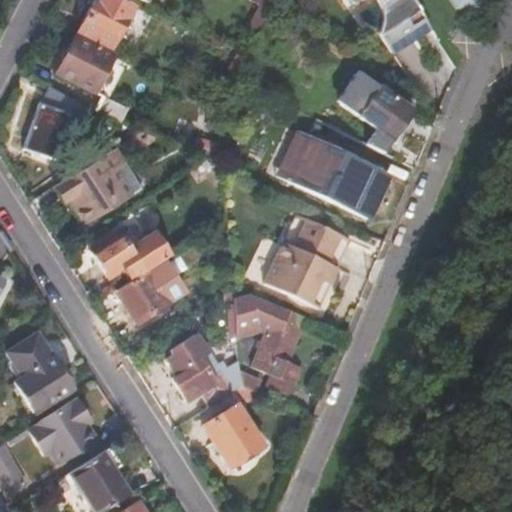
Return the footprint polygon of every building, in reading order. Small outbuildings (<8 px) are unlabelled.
[(78,33),(109,49),(131,8),(115,0),(98,0),(97,4),(93,2),(78,33)] [(256,38),(274,1),(271,0),(257,0),(256,4),(261,6),(247,33),(256,38)] [(388,54),(429,27),(410,0),(341,0),(346,8),(359,0),(367,0),(369,3),(374,15),(376,34),(388,54)] [(54,74),(101,97),(103,98),(112,80),(103,75),(113,54),(75,34),(54,74)] [(233,81),(236,75),(246,55),(238,50),(224,76),(233,81)] [(361,76),(342,105),(376,131),(373,135),(385,144),(389,140),(391,141),(411,112),(361,76)] [(91,107),(49,85),(38,100),(22,150),(50,158),(50,156),(66,161),(80,119),(82,120),(91,107)] [(101,97),(95,109),(120,122),(126,109),(103,98),(101,97)] [(219,126),(219,107),(203,99),(203,134),(219,139),(219,126)] [(219,143),(219,151),(231,152),(231,127),(219,126),(219,139),(219,143)] [(300,167),(295,181),(367,211),(387,165),(303,130),(290,163),(300,167)] [(137,149),(156,136),(139,131),(129,138),(137,149)] [(201,147),(219,151),(219,143),(202,142),(201,147)] [(60,183),(69,198),(85,224),(145,186),(119,144),(60,183)] [(206,160),(219,151),(201,147),(198,146),(206,160)] [(60,183),(55,187),(64,201),(69,198),(60,183)] [(346,233),(293,210),(263,279),(318,303),(346,233)] [(148,270),(169,256),(154,231),(127,249),(116,231),(112,234),(108,229),(99,235),(102,241),(89,249),(107,277),(120,267),(129,282),(148,270)] [(168,302),(148,270),(129,282),(115,292),(135,324),(168,302)] [(231,299),(231,287),(223,292),(224,299),(231,299)] [(285,362),(303,317),(249,294),(245,305),(231,300),(234,334),(260,330),(265,331),(250,367),(267,374),(291,384),(297,368),(285,362)] [(237,370),(237,360),(226,368),(222,362),(215,367),(193,333),(167,351),(167,356),(162,360),(173,376),(170,378),(185,402),(198,392),(208,407),(230,393),(239,387),(237,370)] [(34,334),(7,353),(22,378),(14,383),(34,413),(70,388),(34,334)] [(237,370),(239,387),(253,393),(257,381),(237,370)] [(287,395),(291,384),(267,374),(263,386),(287,395)] [(244,400),(255,394),(253,393),(239,387),(230,393),(233,396),(244,400)] [(92,422),(77,397),(28,428),(31,433),(44,456),(51,452),(58,464),(97,439),(88,425),(92,422)] [(236,404),(202,427),(228,467),(262,445),(236,404)] [(31,433),(28,428),(7,440),(10,446),(31,433)] [(0,481),(7,492),(23,482),(0,445),(0,481)] [(116,463),(107,448),(68,473),(92,511),(93,511),(125,492),(110,468),(116,463)] [(142,511),(136,502),(120,511),(142,511)]
